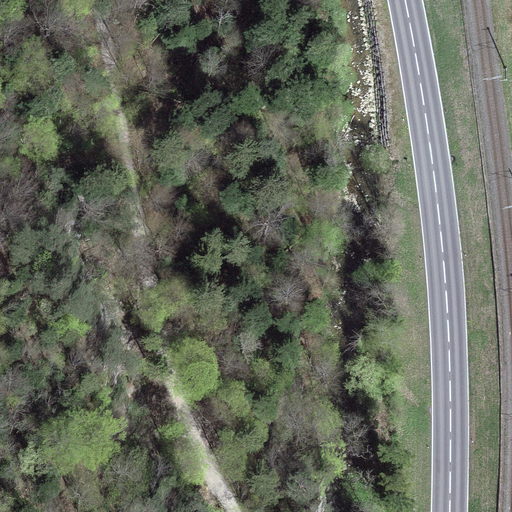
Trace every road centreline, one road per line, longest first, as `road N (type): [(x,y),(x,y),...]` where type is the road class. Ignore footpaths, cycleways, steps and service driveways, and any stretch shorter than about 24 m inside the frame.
road 1 (track): [(85,0),(167,377),(233,511)]
road 2 (primary): [(448,511),(439,243),(406,0)]
